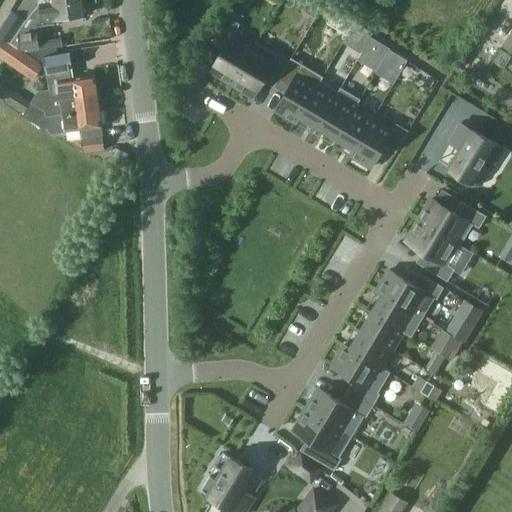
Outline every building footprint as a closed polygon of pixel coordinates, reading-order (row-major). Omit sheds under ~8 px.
[(50,0),(51,2),(41,4),(44,19),(87,14),(85,0),(50,0)] [(313,0),(301,0),(298,6),(315,16),(321,5),(313,0)] [(0,36),(4,39),(10,44),(26,20),(23,18),(10,10),(0,25),(0,36)] [(236,27),(225,20),(212,42),(223,48),(210,71),(231,84),(254,46),(233,33),(236,27)] [(511,52),(511,28),(501,46),(511,52)] [(20,50),(10,44),(4,39),(0,45),(0,56),(33,80),(43,66),(20,50)] [(437,50),(447,57),(455,47),(445,39),(437,50)] [(275,59),(254,46),(231,84),(253,97),(266,74),(277,81),(290,59),(278,52),(275,59)] [(44,53),(49,91),(55,90),(56,98),(62,97),(97,93),(95,76),(60,80),(59,69),(74,67),(72,50),(44,53)] [(302,66),(290,59),(277,81),(289,88),(275,110),(296,122),(301,114),(318,85),(298,73),(302,66)] [(337,96),(318,85),(301,114),(319,125),(337,96)] [(37,93),(31,103),(47,112),(48,116),(99,109),(97,93),(62,97),(56,98),(55,90),(49,91),(37,93)] [(25,112),(31,103),(13,91),(6,102),(25,112)] [(355,107),(337,96),(319,125),(338,136),(355,107)] [(48,116),(47,112),(31,103),(25,112),(49,126),(50,133),(102,126),(99,109),(48,116)] [(374,118),(355,107),(338,136),(356,147),(374,118)] [(394,130),(374,118),(356,147),(351,156),(372,168),(385,146),(396,152),(409,131),(398,124),(394,130)] [(487,139),(457,121),(448,136),(456,141),(443,163),(465,176),(487,139)] [(83,148),(105,146),(104,135),(82,138),(83,148)] [(476,224),(483,213),(461,200),(454,211),(432,198),(419,219),(457,242),(470,221),(476,224)] [(457,242),(419,219),(406,241),(429,254),(422,266),(443,278),(450,267),(444,263),(457,242)] [(433,295),(440,284),(419,271),(412,282),(390,269),(377,289),(386,294),(415,312),(427,291),(433,295)] [(307,329),(320,300),(299,291),(286,320),(307,329)] [(415,312),(386,294),(375,313),(404,330),(415,312)] [(482,308),(467,299),(458,314),(473,323),(482,308)] [(393,349),(404,330),(375,313),(363,331),(393,349)] [(443,330),(432,348),(450,359),(461,341),(447,333),(443,330)] [(393,349),(363,331),(353,349),(382,367),(393,349)] [(370,387),(382,367),(353,349),(345,344),(332,365),(354,378),(348,390),(369,403),(376,391),(370,387)] [(445,356),(435,350),(425,368),(435,374),(445,356)] [(450,385),(467,394),(477,377),(459,367),(450,385)] [(430,376),(425,384),(431,388),(436,379),(430,376)] [(362,414),(369,403),(348,390),(341,401),(318,388),(306,409),(343,432),(356,411),(362,414)] [(432,430),(446,439),(466,411),(453,401),(432,430)] [(343,432),(306,409),(293,431),(315,444),(308,455),(330,468),(337,457),(331,453),(343,432)] [(424,479),(438,441),(425,437),(411,475),(424,479)] [(255,456),(234,443),(211,481),(241,498),(250,483),(242,479),(255,456)] [(322,511),(334,497),(311,480),(295,502),(292,501),(284,511),(322,511)] [(399,511),(406,502),(390,491),(375,511),(399,511)]
